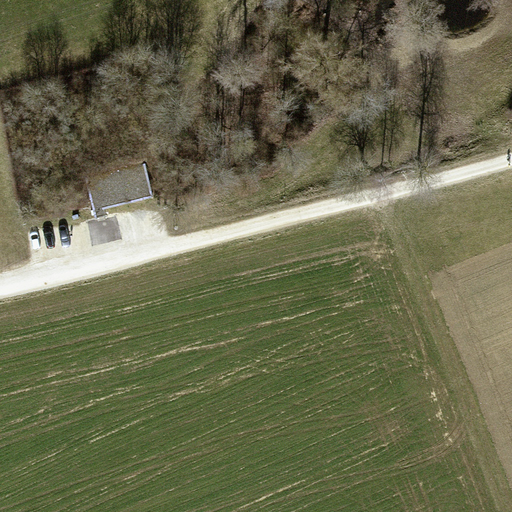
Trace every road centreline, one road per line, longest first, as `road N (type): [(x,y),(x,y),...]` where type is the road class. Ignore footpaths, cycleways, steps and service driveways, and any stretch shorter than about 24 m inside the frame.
road 1 (track): [(0,285),(511,160)]
road 2 (track): [(383,193),(509,511)]
